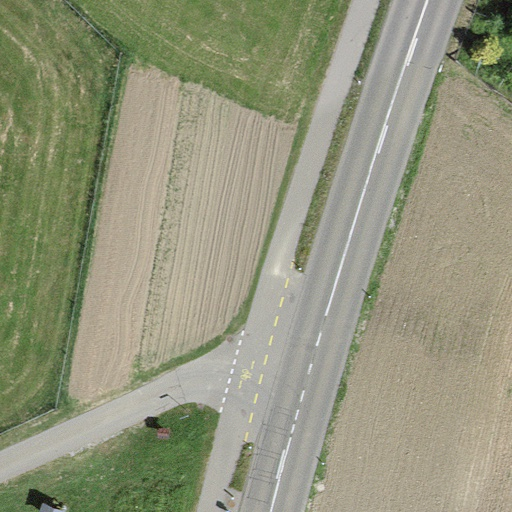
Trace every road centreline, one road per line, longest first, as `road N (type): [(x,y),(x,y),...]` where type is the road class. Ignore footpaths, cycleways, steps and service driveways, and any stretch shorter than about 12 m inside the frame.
road 1 (tertiary): [(430,0),(376,161),(280,511)]
road 2 (track): [(0,464),(182,384),(246,369),(316,375)]
